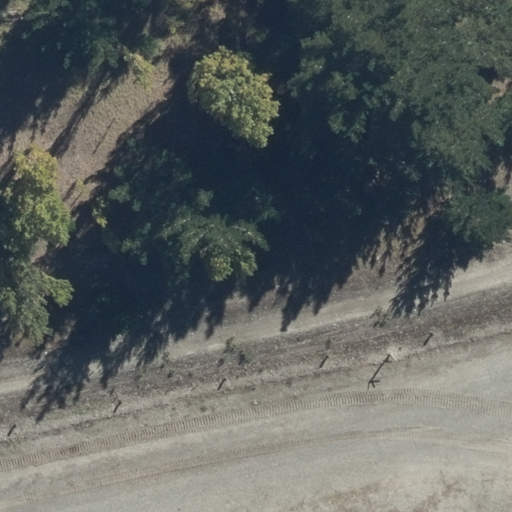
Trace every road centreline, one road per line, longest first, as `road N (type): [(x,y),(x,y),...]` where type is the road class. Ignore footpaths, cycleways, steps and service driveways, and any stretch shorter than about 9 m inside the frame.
road 1 (track): [(0,383),(511,265)]
road 2 (unclassified): [(62,511),(511,419)]
